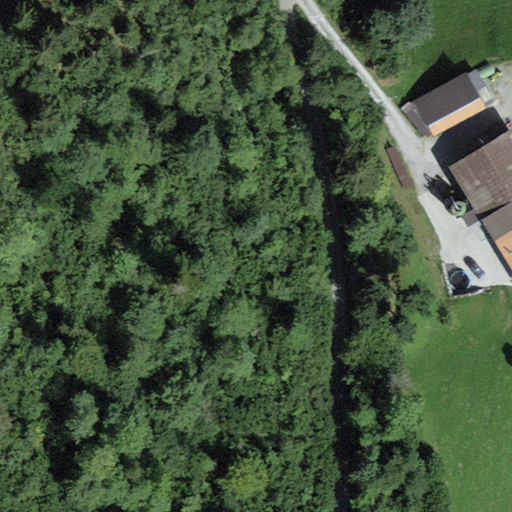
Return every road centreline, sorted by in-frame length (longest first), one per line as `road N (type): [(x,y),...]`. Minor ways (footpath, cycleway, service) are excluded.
road 1 (track): [(340,511),(334,246),(287,0)]
road 2 (track): [(303,0),(417,156)]
